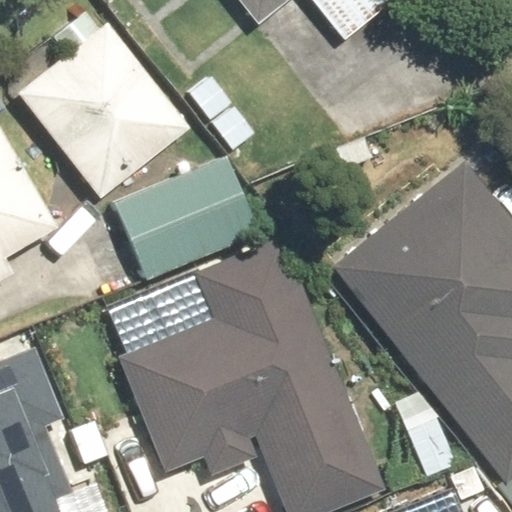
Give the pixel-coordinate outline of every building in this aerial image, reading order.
[(303,0),(339,44),(392,2),(390,0),(224,0),(248,29),(285,0),(303,0)] [(73,40),(5,95),(96,206),(183,135),(84,12),(64,28),(73,40)] [(206,77),(182,96),(227,155),(252,136),(206,77)] [(0,281),(10,275),(0,259),(0,257),(48,228),(0,150),(0,281)] [(223,160),(104,205),(134,286),(253,241),(223,160)] [(511,226),(462,163),(327,270),(498,487),(511,476),(511,226)] [(199,321),(113,357),(123,383),(90,397),(114,455),(138,445),(152,481),(204,460),(211,476),(252,459),(273,511),(312,511),(376,486),(275,239),(181,278),(199,321)] [(88,511),(79,487),(109,475),(93,434),(62,446),(25,354),(0,364),(0,511),(88,511)] [(441,416),(401,428),(418,481),(458,469),(441,416)]
